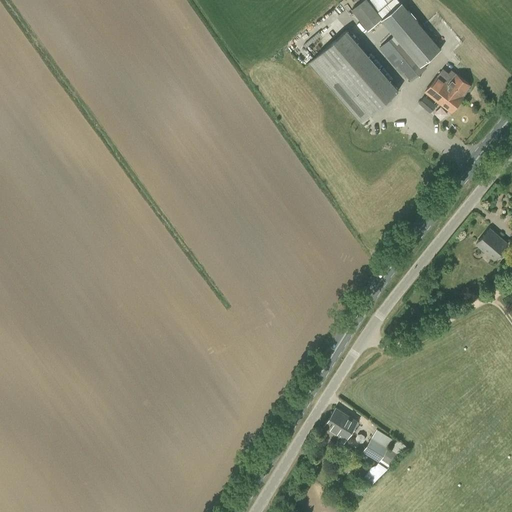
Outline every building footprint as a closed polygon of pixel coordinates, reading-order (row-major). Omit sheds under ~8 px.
[(382,52),(401,74),(403,72),(410,81),(427,68),(423,63),(440,48),(402,1),(400,3),(397,0),(368,0),(367,0),(363,0),(351,9),(368,30),(381,19),(394,34),(379,48),(382,52)] [(308,63),(360,123),(398,90),(346,30),(308,63)] [(443,69),(438,75),(453,87),(452,89),(455,92),(452,95),(460,100),(463,97),(461,96),(470,84),(451,70),(448,73),(443,69)] [(453,87),(438,75),(425,92),(451,112),(460,100),(452,95),(455,92),(452,89),(453,87)] [(436,105),(425,95),(418,103),(430,112),(436,105)] [(477,243),(494,258),(507,243),(490,228),(477,243)] [(357,421),(335,407),(324,425),(339,435),(337,440),(343,444),(357,421)] [(378,463),(380,460),(391,467),(400,454),(388,446),(393,439),(377,428),(362,452),(378,463)] [(336,463),(344,468),(342,471),(348,474),(349,471),(350,471),(356,462),(342,453),(336,463)]
